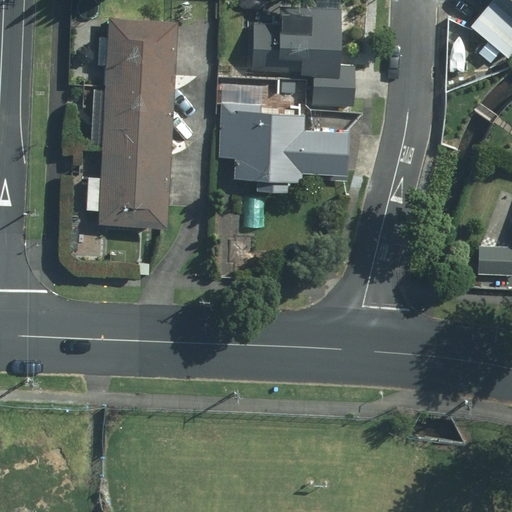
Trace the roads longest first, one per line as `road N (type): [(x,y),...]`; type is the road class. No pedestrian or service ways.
road 1 (residential): [(352,349),(408,87),(412,0)]
road 2 (secondary): [(0,335),(352,349)]
road 3 (secondary): [(352,349),(511,367)]
